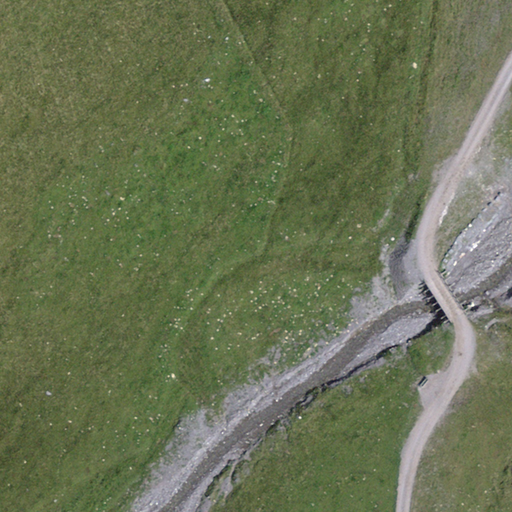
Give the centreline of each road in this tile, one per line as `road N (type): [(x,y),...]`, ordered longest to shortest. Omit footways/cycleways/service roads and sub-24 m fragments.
road 1 (track): [(511,65),(425,225),(432,278)]
road 2 (track): [(457,317),(467,338),(422,421),(404,511)]
